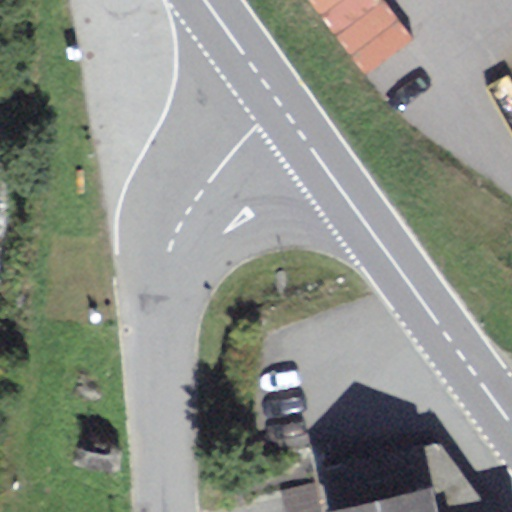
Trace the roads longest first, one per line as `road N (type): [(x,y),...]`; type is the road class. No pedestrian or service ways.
road 1 (unclassified): [(282,102),(228,157),(184,224),(162,294),(161,511)]
road 2 (secondary): [(282,102),(511,421)]
road 3 (secondary): [(208,0),(282,102)]
